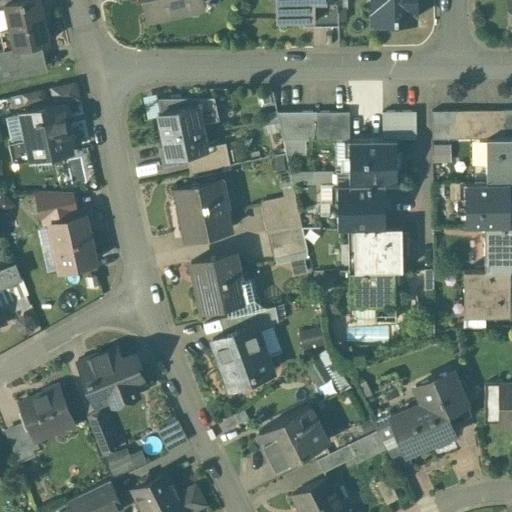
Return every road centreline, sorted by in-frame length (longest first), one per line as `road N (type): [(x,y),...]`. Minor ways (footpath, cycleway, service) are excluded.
road 1 (residential): [(93,74),(461,68)]
road 2 (residential): [(244,511),(142,295)]
road 3 (residential): [(142,295),(93,74)]
road 4 (residential): [(142,295),(0,370)]
